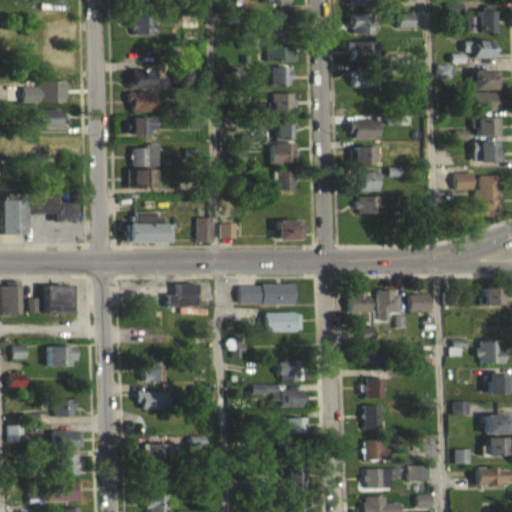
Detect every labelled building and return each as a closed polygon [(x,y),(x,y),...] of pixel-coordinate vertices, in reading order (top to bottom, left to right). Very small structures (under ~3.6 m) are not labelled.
[(143,0),(127,0),(128,18),(144,18),(143,0)] [(286,0),(261,0),(261,13),(287,14),(286,0)] [(346,0),(346,12),(367,12),(366,0),(346,0)] [(460,11),(443,11),(444,23),(460,23),(460,11)] [(491,19),(475,19),(475,42),(491,41),(491,19)] [(395,37),(411,36),(411,21),(395,21),(395,37)] [(264,42),(283,42),(283,22),(264,22),(264,42)] [(196,34),(196,23),(186,23),(186,34),(196,34)] [(151,43),(150,24),(129,25),(129,43),(151,43)] [(464,40),(474,40),(474,24),(464,24),(464,40)] [(348,69),(375,70),(376,50),(345,49),(345,59),(349,59),(348,69)] [(470,66),(494,66),(494,49),(461,49),(460,60),(470,60),(470,66)] [(293,69),(293,52),(263,53),(264,70),(293,69)] [(449,73),(434,73),(434,87),(449,87),(449,73)] [(268,76),(268,94),(289,94),(288,76),(268,76)] [(163,97),(163,86),(150,85),(151,79),(129,78),(128,96),(163,97)] [(497,79),(468,78),(467,97),(497,98),(497,79)] [(349,96),(374,95),(373,81),(348,82),(349,96)] [(153,100),(125,100),(125,111),(128,111),(128,119),(153,119),(153,100)] [(497,101),(465,100),(465,119),(497,120),(497,101)] [(289,101),(270,102),(270,120),(290,120),(289,101)] [(60,117),(33,118),(33,136),(60,136),(60,117)] [(150,126),(128,126),(128,144),(150,144),(150,126)] [(497,126),(471,126),(471,144),(497,144),(497,126)] [(376,148),(375,128),(348,129),(348,148),(376,148)] [(288,147),(289,129),(273,129),(273,147),(288,147)] [(469,171),(497,170),(496,150),(469,150),(469,171)] [(267,151),(268,171),(293,170),(293,151),(267,151)] [(129,175),(155,174),(155,155),(129,156),(129,175)] [(371,173),(371,155),(347,155),(347,173),(371,173)] [(398,176),(385,175),(385,184),(398,184),(398,176)] [(156,196),(156,188),(151,188),(151,177),(124,178),(124,197),(156,196)] [(292,178),(274,178),(275,198),(292,198),(292,178)] [(376,199),(376,180),(348,180),(348,199),(376,199)] [(469,180),(451,181),(452,198),(470,198),(469,180)] [(496,184),(475,184),(476,198),(472,198),(472,224),(497,223),(496,184)] [(0,242),(23,242),(22,201),(2,202),(2,208),(0,208),(0,242)] [(27,222),(50,221),(50,230),(77,229),(76,209),(64,210),(63,201),(26,203),(27,222)] [(378,222),(378,204),(354,205),(354,222),(378,222)] [(132,222),(131,231),(160,231),(161,222),(132,222)] [(209,226),(193,226),(194,251),(210,250),(209,226)] [(300,228),(273,228),(274,248),(301,248),(300,228)] [(217,246),(232,247),(232,232),(217,231),(217,246)] [(166,252),(166,233),(124,232),(124,251),(166,252)] [(0,322),(18,322),(18,290),(0,290),(0,322)] [(164,315),(194,315),(194,292),(174,292),(173,303),(164,303),(164,315)] [(291,293),(236,292),(235,312),(291,312),(291,293)] [(41,321),(69,320),(68,294),(41,294),(41,321)] [(500,313),(499,296),(479,296),(480,313),(500,313)] [(396,299),(374,299),(374,320),(396,320),(396,299)] [(346,321),(368,320),(367,302),(345,302),(346,321)] [(426,320),(426,303),(405,302),(405,319),(426,320)] [(35,321),(35,306),(25,306),(25,321),(35,321)] [(297,320),(261,321),(262,340),(298,339),(297,320)] [(371,335),(356,335),(356,348),(372,348),(371,335)] [(240,366),(240,345),(224,345),(224,358),(230,358),(230,366),(240,366)] [(457,365),(458,355),(463,356),(463,348),(448,347),(448,364),(457,365)] [(475,372),(501,372),(501,357),(496,357),(496,349),(477,349),(477,357),(474,357),(475,372)] [(8,367),(22,367),(22,354),(8,354),(8,367)] [(45,375),(69,374),(69,354),(45,354),(45,375)] [(378,354),(358,355),(359,372),(378,372),(378,354)] [(162,389),(161,369),(139,370),(139,390),(162,389)] [(296,389),(296,370),(276,369),(276,389),(296,389)] [(21,396),(21,381),(5,382),(5,396),(21,396)] [(483,402),(507,402),(507,382),(483,382),(483,402)] [(380,387),(362,386),(361,397),(362,397),(362,406),(380,406),(380,387)] [(269,401),(269,409),(277,409),(278,415),(300,415),(300,398),(275,398),(275,393),(250,393),(250,402),(269,401)] [(190,405),(204,405),(204,394),(190,394),(190,405)] [(135,416),(166,417),(167,400),(135,399),(135,416)] [(71,408),(51,408),(51,425),(71,424),(71,408)] [(449,423),(465,423),(465,410),(449,410),(449,423)] [(378,437),(377,413),(360,414),(361,437),(378,437)] [(507,423),(481,423),(481,442),(508,442),(507,423)] [(301,426),(279,427),(280,442),(301,441),(301,426)] [(20,450),(19,434),(4,434),(4,451),(20,450)] [(79,457),(79,438),(49,439),(49,458),(79,457)] [(203,444),(187,445),(187,455),(203,455),(203,444)] [(482,446),(483,464),(509,463),(509,445),(482,446)] [(362,468),(386,467),(386,457),(380,457),(379,448),(361,449),(362,468)] [(141,451),(140,468),(175,469),(176,452),(141,451)] [(466,471),(466,458),(451,458),(451,471),(466,471)] [(77,484),(78,465),(57,465),(57,483),(77,484)] [(405,489),(425,489),(426,474),(405,474),(405,489)] [(305,498),(304,476),(287,476),(287,498),(305,498)] [(504,477),(473,476),(473,493),(504,494),(504,477)] [(143,493),(158,493),(158,477),(144,477),(143,493)] [(362,497),(388,497),(388,477),(362,477),(362,497)] [(75,508),(75,489),(45,490),(46,509),(75,508)] [(428,511),(428,502),(413,502),(413,511),(428,511)] [(143,503),(143,511),(164,511),(165,504),(143,503)]
